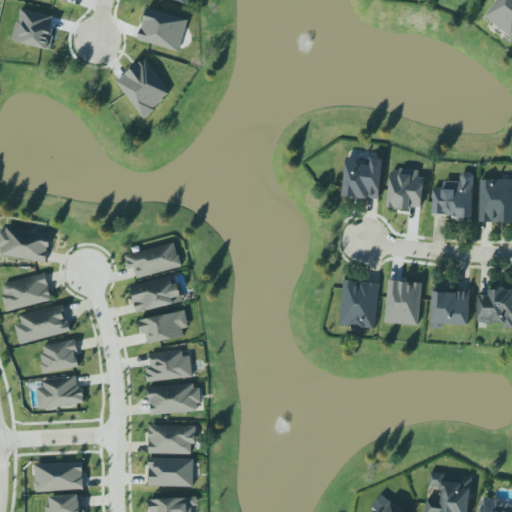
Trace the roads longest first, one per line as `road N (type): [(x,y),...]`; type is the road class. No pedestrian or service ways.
road 1 (residential): [(117,511),(118,378),(90,269)]
road 2 (residential): [(511,254),(356,242)]
